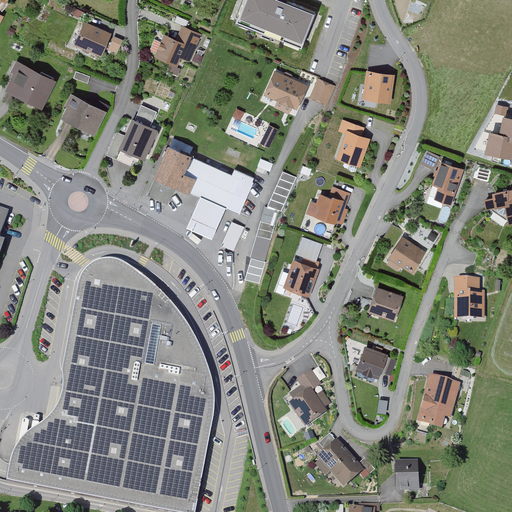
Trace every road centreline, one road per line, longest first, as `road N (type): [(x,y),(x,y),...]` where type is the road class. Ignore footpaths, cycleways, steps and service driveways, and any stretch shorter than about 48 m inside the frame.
road 1 (residential): [(378,0),(417,71),(421,107),(413,137),(318,333),(279,362),(246,369)]
road 2 (tertiary): [(246,369),(226,303),(201,265),(99,205)]
road 3 (tertiary): [(281,511),(246,369)]
